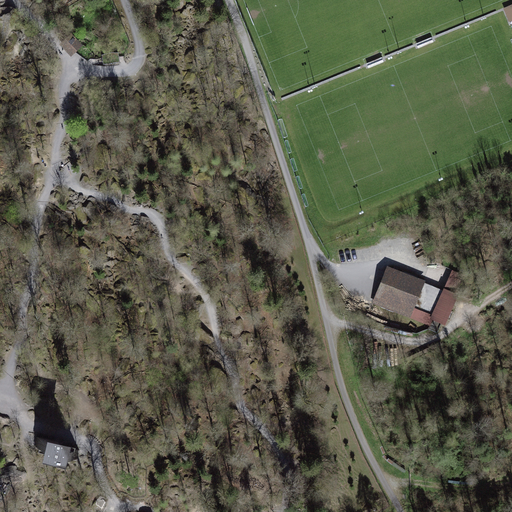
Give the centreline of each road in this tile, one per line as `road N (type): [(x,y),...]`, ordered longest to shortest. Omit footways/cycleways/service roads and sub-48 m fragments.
road 1 (track): [(73,68),(17,350),(0,390)]
road 2 (track): [(73,68),(106,73),(136,64),(125,0)]
